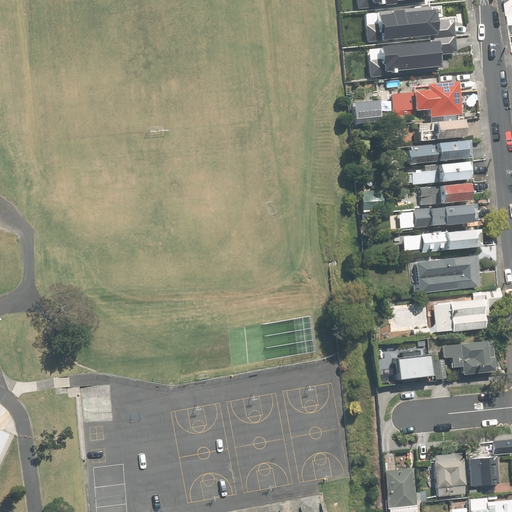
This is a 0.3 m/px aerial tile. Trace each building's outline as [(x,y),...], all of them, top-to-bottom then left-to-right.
[(374,33),(433,28),(431,3),(372,8),(374,33)] [(378,66),(437,61),(435,36),(376,41),(378,66)] [(426,117),(456,114),(453,82),(423,85),(423,90),(412,91),(414,111),(425,110),(426,117)] [(413,116),(411,92),(389,94),(391,118),(413,116)] [(458,137),(456,120),(429,123),(431,140),(458,137)] [(459,159),(457,140),(432,143),(432,148),(403,150),(404,164),(459,159)] [(461,180),(459,163),(434,165),(434,171),(409,173),(411,185),(461,180)] [(463,201),(462,183),(418,187),(419,205),(463,201)] [(384,195),(361,197),(362,210),(385,208),(384,195)] [(465,223),(464,204),(411,209),(412,228),(465,223)] [(469,247),(467,230),(398,236),(399,252),(419,250),(419,252),(469,247)] [(474,247),(475,263),(491,262),(490,246),(474,247)] [(473,286),(469,255),(413,262),(417,293),(473,286)] [(471,292),(472,299),(432,304),(435,333),(482,328),(479,308),(495,306),(494,290),(471,292)] [(411,337),(426,335),(426,328),(410,330),(411,337)] [(466,376),(498,372),(497,358),(493,359),(491,342),(443,348),(444,358),(451,357),(453,370),(465,368),(466,376)] [(392,368),(392,349),(383,349),(383,367),(392,368)] [(431,376),(428,354),(394,358),(396,379),(431,376)] [(437,379),(447,378),(445,360),(435,361),(437,379)] [(0,460),(0,459),(0,455),(10,434),(0,428),(0,460)] [(492,442),(493,453),(511,451),(511,442),(511,440),(492,442)] [(463,451),(433,454),(437,496),(467,493),(463,451)] [(496,455),(468,457),(471,485),(498,483),(496,455)] [(417,511),(414,466),(384,468),(387,511),(417,511)] [(511,511),(511,498),(485,501),(485,495),(467,496),(468,504),(450,505),(450,511),(511,511)]
